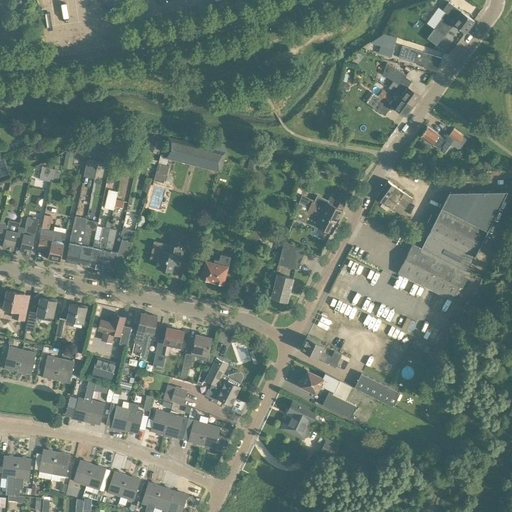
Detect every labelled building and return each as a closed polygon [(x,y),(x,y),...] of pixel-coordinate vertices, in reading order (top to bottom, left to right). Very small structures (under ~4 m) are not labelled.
[(465,33),(474,21),(449,2),(443,10),(446,12),(441,19),(434,28),(444,36),(453,24),(465,33)] [(393,50),(397,37),(384,33),(383,34),(371,42),(393,50)] [(402,46),(398,58),(414,62),(414,63),(424,66),(423,68),(437,72),(441,58),(402,46)] [(383,74),(398,84),(393,92),(395,93),(399,96),(413,106),(420,96),(401,83),(406,76),(387,63),(383,74)] [(382,91),(378,96),(392,106),(405,116),(413,106),(399,96),(395,93),(391,97),(382,91)] [(378,103),(375,109),(385,116),(389,110),(378,103)] [(453,129),(449,135),(447,134),(443,138),(427,127),(420,136),(445,155),(449,149),(452,145),(450,144),(454,139),(459,142),(463,136),(453,129)] [(220,172),(225,153),(169,138),(164,158),(190,164),(220,172)] [(159,155),(162,143),(148,140),(145,151),(159,155)] [(109,168),(112,155),(102,152),(98,165),(109,168)] [(72,167),(73,159),(65,157),(64,165),(72,167)] [(95,179),(98,161),(87,159),(84,176),(95,179)] [(158,163),(158,161),(150,159),(146,175),(154,177),(158,163)] [(258,172),(261,161),(249,159),(247,169),(258,172)] [(485,159),(484,167),(492,168),(494,160),(485,159)] [(158,163),(154,177),(153,180),(164,182),(166,175),(167,175),(170,165),(158,163)] [(40,179),(52,182),(54,169),(42,167),(40,179)] [(54,169),(52,182),(57,183),(60,170),(54,169)] [(400,214),(406,206),(411,198),(388,181),(382,189),(375,198),(383,203),(383,202),(392,209),(392,208),(400,214)] [(144,182),(141,190),(147,192),(150,184),(144,182)] [(113,210),(119,185),(112,183),(110,190),(109,190),(105,208),(113,210)] [(346,196),(346,197),(348,198),(350,193),(343,190),(341,194),(346,196)] [(421,248),(421,249),(466,271),(474,256),(475,257),(508,191),(449,192),(428,233),(429,234),(422,248),(421,248)] [(309,207),(337,221),(343,208),(346,203),(331,195),(328,202),(327,202),(323,209),(322,208),(321,205),(313,201),(309,207)] [(124,201),(116,199),(114,207),(122,209),(124,201)] [(337,221),(309,207),(299,202),(297,209),(294,218),(302,222),(306,214),(315,218),(317,222),(315,225),(316,225),(313,231),(320,234),(318,237),(323,239),(325,237),(328,239),(331,233),(337,221)] [(66,233),(49,230),(52,217),(45,215),(37,249),(49,251),(48,258),(61,260),(66,233)] [(19,227),(16,239),(22,241),(19,251),(31,254),(39,219),(28,216),(25,229),(19,227)] [(78,263),(87,220),(87,219),(75,216),(66,261),(78,263)] [(252,216),(250,223),(263,227),(265,220),(252,216)] [(87,220),(78,263),(90,266),(93,247),(89,246),(92,230),(96,231),(98,222),(87,220)] [(1,224),(0,230),(0,235),(5,237),(2,247),(14,250),(16,239),(19,227),(20,223),(9,221),(8,225),(1,224)] [(263,227),(250,223),(244,243),(257,247),(263,227)] [(94,243),(93,247),(90,266),(102,268),(109,230),(105,229),(103,228),(100,244),(94,243)] [(110,228),(109,230),(102,268),(114,271),(116,257),(117,252),(112,251),(117,230),(110,228)] [(117,252),(116,257),(126,260),(135,231),(124,228),(121,236),(123,236),(118,252),(117,252)] [(180,265),(186,239),(172,236),(170,245),(154,242),(150,259),(157,261),(156,267),(172,271),(173,264),(180,265)] [(284,241),(279,264),(297,269),(306,250),(284,241)] [(466,271),(421,249),(412,244),(398,273),(452,300),(459,287),(462,289),(468,278),(464,276),(466,271)] [(205,260),(201,277),(216,282),(215,284),(221,285),(221,283),(223,284),(230,257),(221,254),(219,260),(215,259),(214,262),(205,260)] [(277,275),(272,297),(287,301),(293,279),(277,275)] [(29,300),(22,298),(22,296),(15,295),(16,293),(7,291),(3,309),(13,311),(12,318),(24,320),(29,300)] [(50,300),(40,298),(37,313),(31,312),(27,331),(30,331),(34,332),(37,319),(43,321),(44,316),(52,317),(55,307),(56,307),(57,300),(50,298),(50,300)] [(460,306),(471,311),(475,303),(464,298),(460,306)] [(67,325),(73,326),(74,322),(83,324),(85,313),(86,313),(88,306),(80,305),(80,306),(70,304),(67,320),(59,318),(56,337),(64,338),(67,325)] [(141,353),(149,315),(148,314),(147,313),(144,313),(143,313),(141,313),(134,343),(136,343),(134,352),(141,353)] [(112,323),(107,322),(101,320),(98,330),(104,332),(103,337),(113,340),(115,335),(122,336),(119,345),(127,346),(131,328),(122,326),(125,318),(114,315),(112,323)] [(149,315),(141,353),(140,357),(146,358),(151,336),(153,337),(158,317),(156,316),(155,315),(152,315),(151,315),(149,315)] [(179,349),(183,332),(167,328),(164,341),(159,340),(153,364),(163,366),(165,355),(167,356),(169,346),(179,349)] [(186,354),(185,354),(192,356),(191,360),(194,361),(194,356),(199,357),(198,359),(208,361),(209,354),(208,354),(212,338),(196,335),(192,351),(191,351),(191,354),(186,353),(186,354)] [(306,337),(300,349),(335,366),(340,357),(348,362),(350,358),(341,354),(306,337)] [(428,354),(431,348),(426,346),(423,351),(428,354)] [(4,368),(18,371),(23,350),(9,347),(4,368)] [(23,350),(18,371),(31,374),(36,353),(23,350)] [(191,360),(192,356),(185,354),(181,377),(187,378),(191,360)] [(43,377),(56,380),(61,359),(47,356),(43,377)] [(96,358),(91,374),(111,380),(115,363),(96,358)] [(212,385),(236,396),(240,387),(237,385),(239,383),(240,384),(243,378),(243,377),(243,376),(243,375),(243,374),(242,373),(241,372),(240,372),(238,372),(229,375),(229,374),(228,376),(223,374),(228,364),(217,358),(205,381),(212,385)] [(61,359),(56,380),(70,383),(75,362),(61,359)] [(333,391),(339,380),(325,373),(322,378),(308,371),(303,380),(300,380),(298,382),(300,385),(316,393),(318,388),(322,390),(324,387),(330,390),(333,391)] [(361,373),(354,387),(393,407),(400,393),(361,373)] [(86,422),(91,400),(96,381),(88,379),(83,399),(78,397),(77,399),(69,398),(65,415),(73,417),(73,419),(86,422)] [(132,384),(120,381),(119,387),(130,390),(132,384)] [(175,387),(168,384),(163,399),(182,405),(187,390),(176,386),(175,387)] [(236,396),(212,385),(206,396),(217,402),(219,399),(231,405),(236,396)] [(334,391),(333,391),(330,390),(322,405),(350,419),(356,406),(332,394),(334,391)] [(150,407),(152,398),(144,396),(142,405),(150,407)] [(91,400),(86,422),(100,425),(105,403),(91,400)] [(290,412),(283,428),(303,437),(311,422),(311,423),(316,413),(292,402),(288,411),(290,412)] [(131,403),(130,409),(125,431),(138,434),(143,412),(137,411),(139,405),(131,403)] [(106,425),(112,426),(111,428),(125,431),(130,409),(111,405),(106,425)] [(164,435),(170,414),(156,410),(151,431),(164,435)] [(183,418),(170,414),(164,435),(178,439),(183,418)] [(201,445),(207,424),(194,420),(188,441),(201,445)] [(475,433),(478,426),(473,423),(469,430),(475,433)] [(221,428),(207,424),(201,445),(221,451),(225,437),(218,435),(221,428)] [(327,439),(320,454),(332,460),(339,446),(327,439)] [(53,474),(57,452),(43,450),(39,472),(53,474)] [(53,474),(66,477),(70,455),(57,452),(53,474)] [(375,466),(376,464),(379,459),(378,455),(375,453),(371,454),(368,460),(367,462),(368,465),(372,467),(375,466)] [(15,480),(18,458),(4,456),(2,478),(7,479),(6,494),(8,494),(14,495),(15,480)] [(18,458),(15,480),(14,495),(19,496),(20,489),(22,489),(23,480),(29,481),(32,459),(18,458)] [(86,485),(93,465),(80,460),(73,481),(86,485)] [(106,469),(93,465),(86,485),(100,490),(106,469)] [(121,496),(127,476),(114,471),(107,492),(121,496)] [(127,476),(121,496),(134,501),(141,480),(127,476)] [(153,511),(155,508),(161,487),(148,482),(141,504),(147,505),(145,511),(148,511),(147,511),(153,511)] [(66,493),(67,485),(61,483),(59,491),(66,493)] [(168,511),(174,491),(161,487),(155,508),(168,511)] [(91,499),(93,492),(86,490),(84,496),(91,499)] [(182,511),(188,495),(174,491),(168,511),(167,511),(182,511)] [(82,511),(83,511),(83,506),(84,501),(77,499),(75,511),(82,511)]
